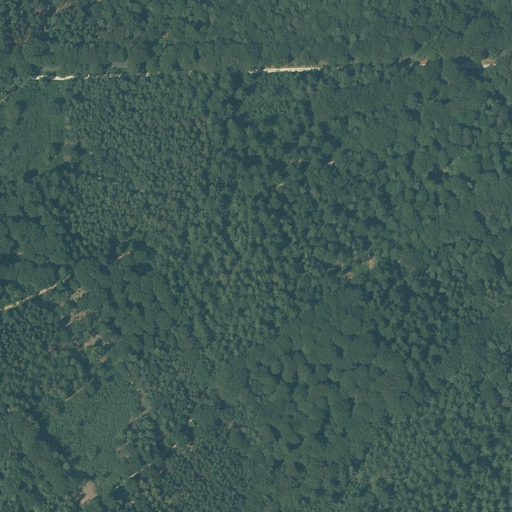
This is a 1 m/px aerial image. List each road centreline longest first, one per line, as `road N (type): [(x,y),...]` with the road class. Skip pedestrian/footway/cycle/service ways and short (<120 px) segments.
road 1 (secondary): [(511,53),(0,68)]
road 2 (secondary): [(265,511),(511,321)]
